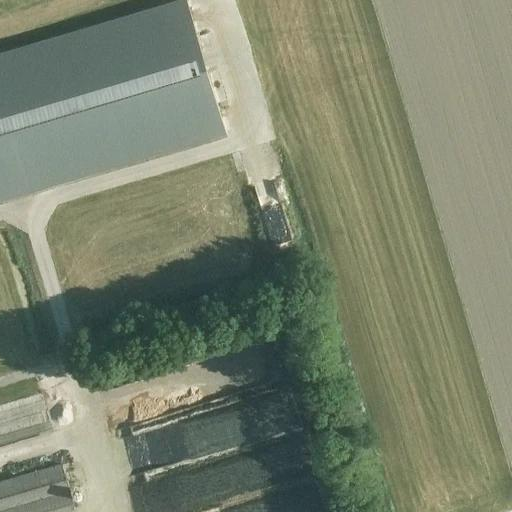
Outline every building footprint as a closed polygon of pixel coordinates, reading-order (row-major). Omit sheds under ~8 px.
[(0,197),(225,131),(186,0),(0,55),(0,197)] [(90,293),(75,300),(84,319),(99,312),(90,293)] [(213,353),(104,384),(115,424),(141,433),(122,438),(121,441),(145,449),(148,457),(144,467),(133,470),(132,473),(158,465),(205,452),(209,437),(215,439),(234,434),(243,437),(250,417),(214,405),(251,394),(257,377),(265,375),(268,368),(262,349),(229,359),(213,353)] [(272,458),(279,478),(302,469),(295,449),(272,458)] [(0,511),(38,511),(74,502),(62,464),(0,482),(0,511)]
